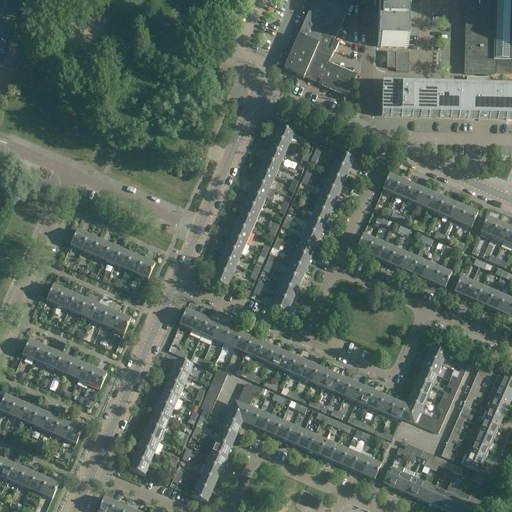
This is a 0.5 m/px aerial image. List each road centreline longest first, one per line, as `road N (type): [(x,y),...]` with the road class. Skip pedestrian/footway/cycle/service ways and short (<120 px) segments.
road 1 (unclassified): [(92,473),(175,284)]
road 2 (unclassified): [(426,309),(393,381),(303,341)]
road 3 (unclassified): [(0,337),(72,175)]
road 4 (unclassified): [(230,511),(254,456),(343,495)]
road 5 (unclassified): [(197,229),(261,102)]
road 6 (unclassified): [(303,341),(175,284)]
road 7 (unclassified): [(197,229),(72,175)]
road 8 (unclassified): [(335,269),(388,145)]
road 9 (unclassified): [(511,200),(388,145)]
